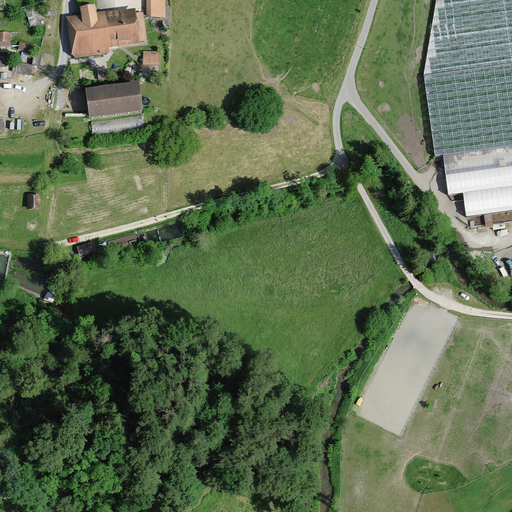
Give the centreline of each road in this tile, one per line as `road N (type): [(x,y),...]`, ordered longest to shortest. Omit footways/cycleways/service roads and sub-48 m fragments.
road 1 (track): [(40,247),(311,177),(342,158)]
road 2 (track): [(511,315),(464,310),(417,284),(342,158)]
road 3 (track): [(511,239),(480,245),(455,228),(345,87)]
